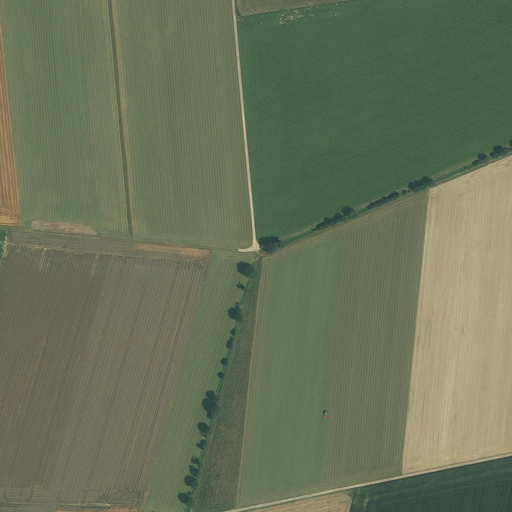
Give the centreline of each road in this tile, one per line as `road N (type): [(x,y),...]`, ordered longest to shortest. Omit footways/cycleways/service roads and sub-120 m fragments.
road 1 (track): [(0,229),(260,251),(511,149)]
road 2 (track): [(260,261),(511,157)]
road 3 (track): [(511,459),(246,511)]
road 4 (track): [(260,251),(195,511)]
road 5 (track): [(233,0),(258,251)]
